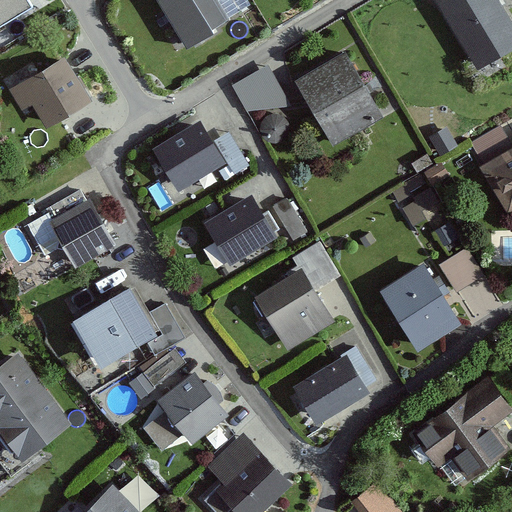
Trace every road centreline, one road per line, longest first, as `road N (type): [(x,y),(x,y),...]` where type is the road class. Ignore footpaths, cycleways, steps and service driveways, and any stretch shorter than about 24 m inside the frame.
road 1 (residential): [(148,121),(116,142),(111,178),(199,327),(291,445),(333,467)]
road 2 (residential): [(511,308),(357,421),(333,467)]
road 3 (residential): [(350,0),(148,121)]
road 4 (residential): [(148,121),(78,0)]
